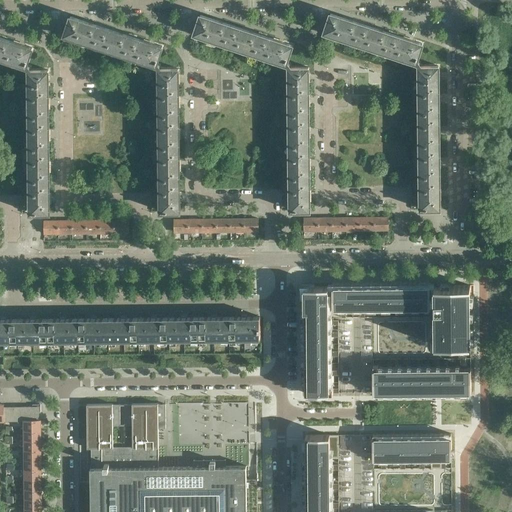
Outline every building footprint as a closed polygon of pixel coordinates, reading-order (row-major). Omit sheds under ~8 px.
[(344,26),(341,25),(344,18),(331,13),(324,32),(325,32),(326,31),(330,33),(329,33),(343,38),(345,29),(343,28),(344,26)] [(214,27),(212,26),(214,19),(201,15),(194,33),(195,33),(196,33),(200,34),(199,35),(213,39),(215,31),(213,30),(214,27)] [(84,28),(82,28),(84,21),(71,16),(64,35),(66,35),(66,34),(70,36),(83,40),(85,32),(83,31),(84,28)] [(355,42),(361,23),(349,19),(346,26),(344,26),(343,28),(345,29),(343,38),(343,37),(347,39),(355,42)] [(225,43),(231,25),(219,21),(216,28),(214,27),(213,30),(215,31),(213,39),(213,38),(217,40),(225,43)] [(95,45),(101,26),(89,22),(86,29),(84,28),(83,31),(85,32),(83,40),(83,41),(83,40),(87,41),(87,42),(95,45)] [(374,36),(372,35),(374,28),(361,23),(355,42),(356,42),(356,41),(360,43),(373,48),(376,39),(373,38),(374,36)] [(244,37),(242,36),(244,29),(231,25),(225,43),(226,43),(230,44),(230,45),(243,49),(246,41),(243,40),(244,37)] [(114,38),(112,38),(114,30),(101,26),(95,45),(96,45),(96,44),(100,45),(100,46),(113,50),(116,42),(113,41),(114,38)] [(385,52),(391,33),(379,29),(376,36),(374,36),(373,38),(376,39),(373,48),(373,47),(377,48),(377,49),(385,52)] [(255,53),(262,35),(249,31),(247,38),(244,37),(243,40),(246,41),(243,49),(243,48),(247,50),(255,53)] [(126,55),(132,36),(119,32),(117,39),(114,38),(113,41),(116,42),(113,50),(113,51),(113,50),(117,51),(117,52),(126,55)] [(404,46),(402,45),(404,38),(391,33),(385,52),(386,52),(386,51),(390,53),(403,58),(406,49),(403,48),(404,46)] [(274,47),(272,46),(274,39),(262,35),(255,53),(256,53),(260,54),(260,55),(273,59),(276,51),(273,50),(274,47)] [(144,48),(142,47),(144,40),(132,36),(126,55),(126,54),(130,55),(130,56),(143,60),(146,52),(143,51),(144,48)] [(14,50),(12,49),(14,42),(2,38),(0,42),(0,56),(0,57),(13,62),(16,53),(14,53),(14,50)] [(416,62),(422,44),(409,39),(407,46),(404,46),(403,48),(406,49),(403,58),(404,57),(408,58),(407,59),(416,62)] [(286,63),(292,45),(279,41),(277,48),(274,47),(273,50),(276,51),(273,59),(274,58),(278,60),(277,60),(286,63)] [(156,65),(162,46),(149,42),(147,49),(144,48),(143,51),(146,52),(143,60),(144,60),(148,61),(147,62),(156,65)] [(26,66),(32,48),(19,43),(17,50),(14,50),(14,53),(16,53),(13,62),(14,61),(18,63),(17,63),(26,66)] [(439,76),(439,72),(438,66),(419,66),(419,81),(428,81),(428,78),(431,78),(431,76),(439,76)] [(309,77),(309,74),(308,67),(289,67),(289,82),(298,82),(298,80),(301,80),(301,77),(309,77)] [(179,78),(179,75),(179,68),(159,69),(159,84),(168,83),(168,81),(171,81),(171,78),(179,78)] [(49,80),(49,76),(49,70),(29,70),(29,85),(38,85),(38,82),(41,82),(41,80),(49,80)] [(439,94),(439,81),(431,81),(431,78),(428,78),(428,81),(419,81),(420,81),(420,85),(419,85),(419,99),(428,99),(428,97),(431,97),(431,94),(439,94)] [(309,95),(309,82),(301,82),(301,80),(298,80),(298,82),(289,82),(289,83),(290,83),(290,87),(289,87),(289,101),(298,100),(298,98),(301,98),(301,95),(309,95)] [(179,97),(179,83),(171,83),(171,81),(168,81),(168,83),(159,84),(160,84),(160,88),(159,88),(159,102),(168,102),(168,99),(171,99),(171,97),(179,97)] [(49,98),(49,85),(41,85),(41,82),(38,82),(38,85),(29,85),(30,85),(30,89),(29,89),(29,103),(38,103),(38,101),(41,101),(41,98),(49,98)] [(439,112),(439,104),(439,99),(431,99),(431,97),(428,97),(428,99),(419,99),(419,100),(420,100),(420,104),(419,104),(419,113),(439,112)] [(309,114),(309,105),(309,100),(301,100),(301,98),(298,98),(298,100),(289,101),(290,101),(290,105),(289,105),(289,114),(309,114)] [(179,115),(179,107),(179,102),(171,102),(171,99),(168,99),(168,102),(159,102),(160,102),(160,106),(160,115),(179,115)] [(49,116),(49,108),(49,103),(41,103),(41,101),(38,101),(38,103),(29,103),(29,104),(30,104),(30,108),(29,108),(30,117),(49,116)] [(439,126),(439,112),(419,113),(420,113),(420,117),(420,131),(429,131),(429,128),(432,128),(432,126),(439,126)] [(309,127),(309,114),(289,114),(290,114),(290,118),(290,132),(299,132),(299,130),(302,130),(302,127),(309,127)] [(179,128),(179,115),(160,115),(160,116),(160,120),(160,134),(169,134),(169,131),(172,131),(172,129),(179,128)] [(49,130),(49,116),(30,117),(30,121),(30,135),(39,135),(39,132),(42,132),(42,130),(49,130)] [(439,144),(439,135),(439,131),(432,131),(432,128),(429,128),(429,131),(420,131),(420,135),(420,136),(420,144),(439,144)] [(309,145),(309,136),(309,132),(302,132),(302,130),(299,130),(299,132),(290,132),(290,133),(290,137),(290,146),(309,145)] [(179,147),(179,139),(179,133),(172,134),(172,131),(169,131),(169,134),(160,134),(161,134),(161,138),(160,138),(160,147),(179,147)] [(49,148),(49,140),(49,135),(42,135),(42,132),(39,132),(39,135),(30,135),(30,140),(30,148),(49,148)] [(439,158),(439,144),(420,144),(420,145),(421,145),(421,149),(420,149),(420,163),(429,163),(429,160),(432,160),(432,158),(439,158)] [(309,159),(309,145),(290,146),(291,150),(290,150),(290,164),(299,164),(299,162),(302,162),(302,159),(309,159)] [(180,160),(179,147),(160,147),(161,147),(161,152),(160,152),(160,166),(169,165),(169,163),(172,163),(172,160),(180,160)] [(49,162),(49,148),(30,148),(30,149),(31,149),(31,153),(30,153),(30,167),(39,167),(39,164),(42,164),(42,162),(49,162)] [(440,176),(439,167),(439,163),(432,163),(432,160),(429,160),(429,163),(420,163),(421,163),(421,167),(420,167),(420,176),(440,176)] [(310,177),(309,169),(309,164),(302,164),(302,162),(299,162),(299,164),(290,164),(290,165),(291,165),(291,169),(290,169),(290,177),(310,177)] [(180,179),(180,170),(180,165),(172,165),(172,163),(169,163),(169,165),(160,166),(161,166),(161,170),(160,170),(160,179),(180,179)] [(50,180),(49,171),(49,167),(42,167),(42,164),(39,164),(39,167),(30,167),(31,167),(31,171),(30,171),(30,180),(50,180)] [(440,189),(440,176),(420,176),(420,177),(421,177),(421,181),(420,181),(420,195),(430,195),(430,192),(432,192),(432,189),(440,189)] [(310,191),(310,177),(290,177),(290,178),(291,178),(291,182),(290,182),(290,196),(300,196),(299,193),(302,193),(302,191),(310,191)] [(180,192),(180,179),(160,179),(161,179),(161,183),(160,183),(160,197),(170,197),(170,195),(172,195),(172,192),(180,192)] [(50,194),(50,180),(30,180),(30,181),(31,181),(31,185),(30,185),(30,199),(40,199),(40,196),(42,196),(42,194),(50,194)] [(440,208),(440,199),(440,194),(432,194),(432,192),(430,192),(430,195),(420,195),(421,195),(421,199),(420,199),(420,208),(440,208)] [(310,210),(310,201),(310,196),(302,196),(302,193),(299,193),(300,196),(290,196),(291,196),(291,201),(290,201),(291,210),(310,210)] [(180,211),(180,202),(180,197),(172,197),(172,195),(170,195),(170,197),(160,197),(160,198),(161,198),(161,202),(161,211),(180,211)] [(50,212),(50,203),(50,199),(42,199),(42,196),(40,196),(40,199),(30,199),(31,199),(31,203),(30,203),(30,212),(50,212)] [(360,230),(360,217),(346,218),(346,230),(360,230)] [(375,230),(374,217),(360,217),(360,230),(375,230)] [(389,230),(388,217),(374,217),(375,230),(389,230)] [(259,231),(259,218),(245,219),(245,231),(259,231)] [(318,230),(318,218),(304,218),(304,231),(318,230)] [(332,230),(332,218),(318,218),(318,230),(332,230)] [(346,230),(346,218),(332,218),(332,230),(346,230)] [(188,232),(188,219),(174,219),(174,232),(188,232)] [(202,232),(202,219),(188,219),(188,232),(202,232)] [(217,232),(216,219),(202,219),(202,232),(217,232)] [(231,231),(230,219),(216,219),(217,232),(231,231)] [(245,231),(245,219),(230,219),(231,231),(245,231)] [(72,233),(72,220),(58,221),(58,233),(72,233)] [(87,233),(86,220),(72,220),(72,233),(87,233)] [(101,233),(100,220),(86,220),(87,233),(101,233)] [(115,233),(115,220),(100,220),(101,233),(115,233)] [(129,232),(129,220),(115,220),(115,233),(129,232)] [(58,233),(58,221),(44,221),(44,233),(58,233)] [(333,283),(332,283),(332,287),(333,308),(334,308),(341,308),(346,308),(360,307),(365,307),(379,307),(384,307),(398,307),(403,307),(417,307),(422,307),(430,307),(430,286),(430,282),(362,282),(333,283)] [(454,285),(434,286),(435,319),(435,345),(446,345),(455,345),(471,345),(471,333),(471,325),(471,315),(470,305),(470,297),(470,285),(454,285)] [(328,287),(304,287),(305,393),(329,393),(330,393),(333,393),(333,388),(333,387),(329,387),(329,375),(329,370),(329,356),(329,351),(329,337),(329,332),(329,325),(329,317),(328,287)] [(169,339),(169,317),(139,318),(139,340),(169,339)] [(199,339),(199,317),(169,317),(169,339),(199,339)] [(229,339),(229,317),(199,317),(199,339),(229,339)] [(260,338),(260,317),(229,317),(229,339),(260,338)] [(79,340),(79,318),(49,319),(49,341),(79,340)] [(109,340),(109,318),(79,318),(79,340),(109,340)] [(139,340),(139,318),(109,318),(109,340),(139,340)] [(0,341),(19,341),(19,319),(0,319),(0,341)] [(49,341),(49,319),(19,319),(19,341),(49,341)] [(373,369),(373,392),(373,393),(471,392),(471,368),(470,368),(460,368),(453,368),(448,368),(434,368),(429,368),(415,368),(410,368),(396,368),(391,368),(379,368),(379,365),(376,365),(373,365),(373,369)] [(87,404),(87,448),(91,448),(92,467),(91,467),(91,511),(246,511),(246,465),(245,465),(245,446),(249,446),(249,402),(223,403),(216,403),(216,424),(223,424),(223,445),(204,446),(204,425),(211,424),(211,404),(203,404),(203,403),(178,403),(178,404),(170,404),(170,412),(166,412),(165,404),(158,404),(158,403),(132,403),(132,404),(125,404),(125,425),(133,425),(133,446),(113,447),(113,425),(120,425),(120,404),(113,405),(113,404),(87,404)] [(39,420),(39,412),(41,412),(41,404),(33,404),(33,407),(22,407),(22,420),(24,420),(24,426),(23,426),(23,429),(24,429),(24,430),(41,430),(41,420),(39,420)] [(41,440),(41,430),(24,430),(24,436),(23,436),(23,439),(24,439),(24,440),(41,440)] [(373,438),(373,454),(373,459),(381,459),(386,459),(400,459),(405,459),(419,459),(424,458),(431,458),(441,458),(445,458),(451,458),(452,458),(451,437),(451,433),(373,434),(373,435),(373,438)] [(318,435),(306,435),(306,498),(306,508),(306,511),(330,511),(330,508),(330,502),(330,489),(330,483),(330,469),(330,464),(330,458),(336,458),(339,458),(339,455),(338,435),(338,434),(338,435),(337,435),(330,435),(318,435)] [(41,450),(41,440),(24,440),(24,446),(24,449),(24,450),(41,450)] [(41,459),(41,450),(24,450),(25,455),(24,455),(24,459),(25,459),(25,460),(41,459)] [(41,469),(41,459),(25,460),(25,465),(24,465),(24,469),(25,469),(41,469)] [(41,479),(41,469),(25,469),(25,475),(24,475),(24,478),(25,478),(25,479),(41,479)] [(42,489),(41,479),(25,479),(25,485),(24,485),(24,488),(25,488),(25,489),(42,489)] [(42,499),(42,489),(25,489),(25,495),(24,495),(24,498),(25,498),(25,499),(42,499)] [(42,508),(42,499),(25,499),(25,504),(24,504),(24,508),(25,508),(25,509),(42,508)]
